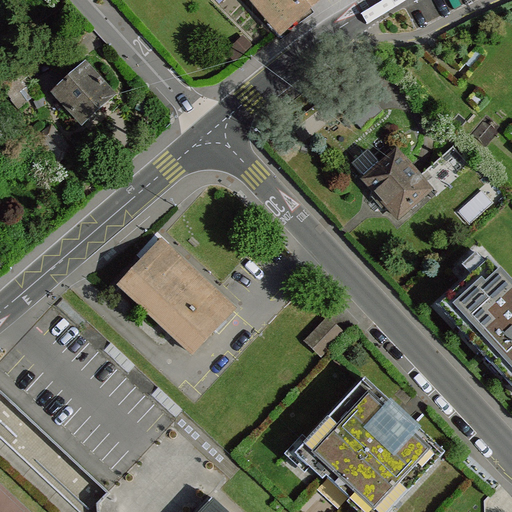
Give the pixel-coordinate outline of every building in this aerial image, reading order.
[(253,0),(253,1),(284,38),(329,0),(253,0)] [(121,98),(92,66),(60,95),(88,128),(121,98)] [(402,156),(369,184),(402,223),(436,194),(402,156)] [(161,240),(116,288),(195,361),(237,312),(161,240)] [(511,286),(486,259),(433,305),(511,392),(511,286)] [(365,385),(291,465),(340,511),(401,511),(446,465),(365,385)] [(0,511),(27,511),(0,486),(0,511)]
